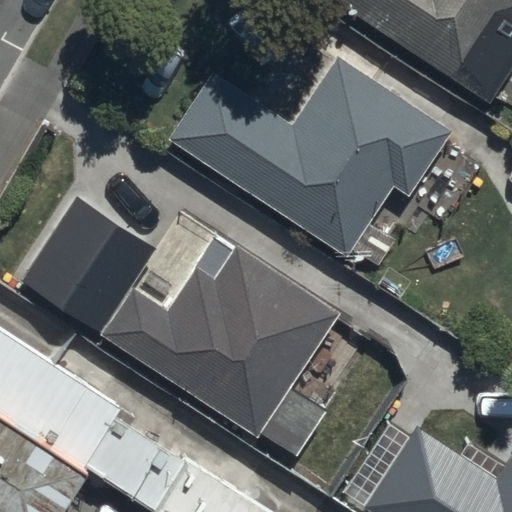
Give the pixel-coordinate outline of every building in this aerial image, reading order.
[(511,0),(343,0),(487,95),(511,56),(511,0)] [(335,44),(287,114),(208,61),(163,128),(344,250),(349,243),(378,262),(396,236),(365,215),(389,179),(403,189),(449,121),(335,44)] [(72,188),(15,274),(295,452),(326,402),(285,376),(332,301),(228,235),(208,268),(191,258),(163,300),(125,275),(149,237),(72,188)] [(42,511),(119,398),(0,318),(0,511),(42,511)] [(271,511),(116,410),(85,456),(169,511),(271,511)]
